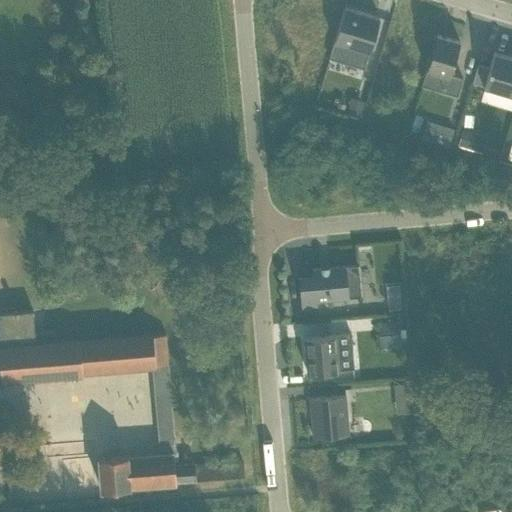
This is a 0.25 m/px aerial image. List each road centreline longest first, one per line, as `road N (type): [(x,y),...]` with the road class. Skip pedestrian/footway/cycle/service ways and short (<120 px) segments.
road 1 (residential): [(262,229),(256,277),(279,511)]
road 2 (residential): [(511,208),(262,229)]
road 3 (residential): [(241,0),(262,229)]
